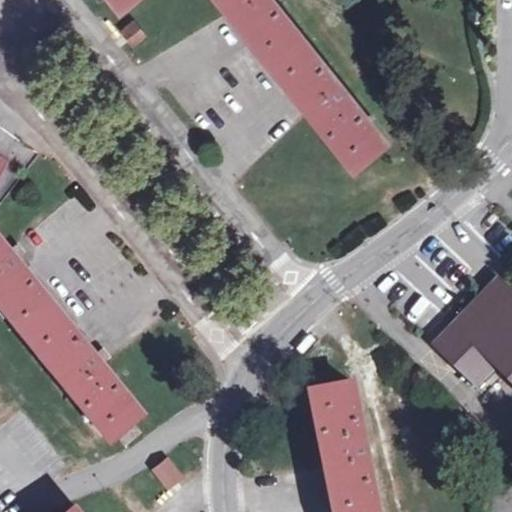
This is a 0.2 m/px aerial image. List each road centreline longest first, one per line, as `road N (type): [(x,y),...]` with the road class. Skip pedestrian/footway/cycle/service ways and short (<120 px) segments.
road 1 (tertiary): [(218,511),(237,380),(309,299),(495,153)]
road 2 (tertiary): [(507,12),(508,124),(495,153)]
